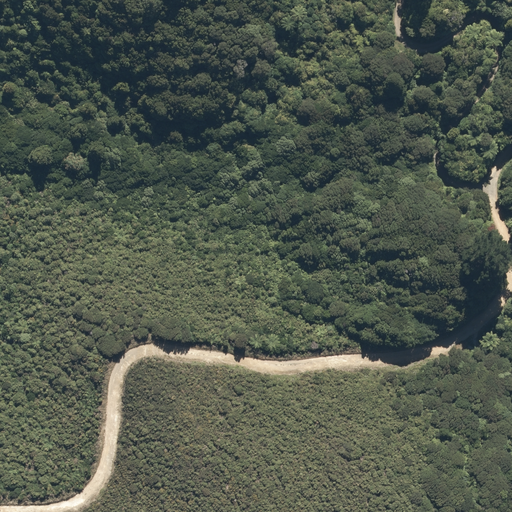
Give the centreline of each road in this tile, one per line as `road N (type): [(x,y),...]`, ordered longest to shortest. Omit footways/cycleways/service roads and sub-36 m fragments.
road 1 (track): [(511,150),(499,168),(497,197),(507,274),(476,323),(421,352),(389,356),(295,363),(139,351),(117,372),(92,479),(63,503),(6,511)]
road 2 (track): [(497,197),(443,179),(432,150),(477,91),(494,57),(495,26),(469,22),(431,43),(394,32),(397,0)]
